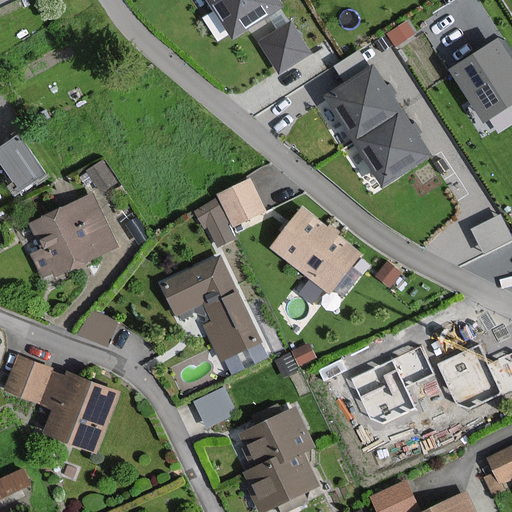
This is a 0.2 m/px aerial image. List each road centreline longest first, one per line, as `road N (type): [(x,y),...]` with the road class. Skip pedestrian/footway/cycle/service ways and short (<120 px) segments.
road 1 (residential): [(111,0),(167,64),(363,226),(511,305)]
road 2 (residential): [(0,316),(140,379),(212,511)]
